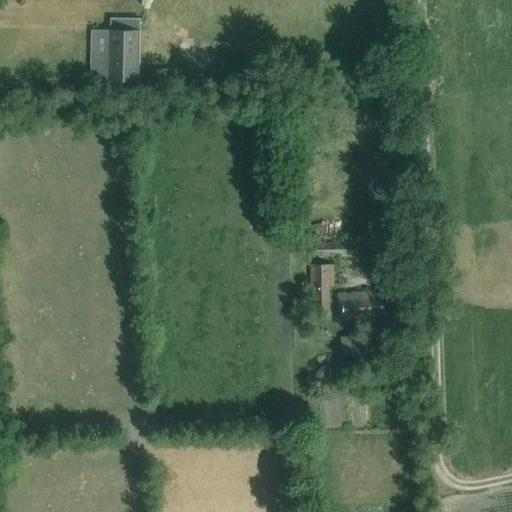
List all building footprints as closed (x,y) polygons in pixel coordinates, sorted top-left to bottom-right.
[(139,93),(140,18),(110,18),(110,30),(91,29),(90,97),(109,97),(109,93),(139,93)] [(64,86),(65,99),(82,98),(81,85),(64,86)] [(350,242),(316,243),(316,256),(332,256),(332,257),(350,257),(350,242)] [(333,264),(310,265),(312,319),(330,319),(329,288),(334,287),(333,264)] [(377,314),(385,313),(384,296),(375,297),(375,292),(339,294),(340,322),(378,320),(377,314)] [(377,336),(341,337),(342,355),(352,354),(352,373),(379,372),(377,336)]
